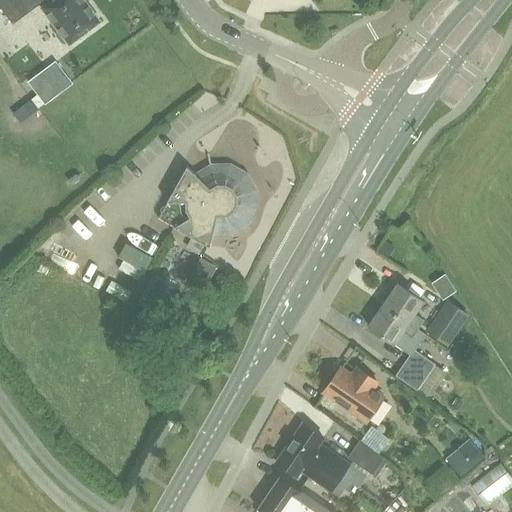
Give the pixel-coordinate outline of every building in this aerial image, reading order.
[(42,0),(0,0),(0,6),(13,24),(44,1),(42,0)] [(84,0),(51,0),(42,7),(59,30),(57,32),(57,35),(62,43),(65,43),(68,42),(69,44),(101,21),(84,0)] [(42,70),(28,81),(45,103),(59,93),(42,70)] [(187,166),(168,202),(186,202),(186,210),(189,214),(191,217),(175,226),(175,227),(210,246),(213,237),(213,235),(232,235),(248,225),(257,209),(257,190),(247,174),(231,165),(212,165),(209,153),(208,154),(212,167),(197,176),(192,171),(188,166),(187,166)] [(203,289),(215,267),(201,259),(189,281),(203,289)] [(397,283),(383,305),(417,329),(423,320),(413,314),(422,301),(397,283)] [(447,300),(427,331),(447,344),(467,314),(447,300)] [(383,305),(368,326),(393,343),(403,350),(417,329),(383,305)] [(409,354),(395,375),(416,390),(431,368),(435,364),(413,349),(409,354)] [(340,367),(323,391),(348,408),(365,420),(381,396),(377,394),(370,389),(376,381),(356,367),(350,375),(340,367)] [(302,422),(275,461),(297,476),(301,470),(331,491),(349,464),(320,443),(323,437),(302,422)] [(468,441),(446,459),(461,478),(483,459),(468,441)] [(361,444),(350,459),(373,476),(384,460),(361,444)] [(246,488),(261,461),(248,454),(233,481),(246,488)] [(511,477),(500,462),(470,485),(486,506),(511,485),(511,477)] [(331,511),(301,491),(280,476),(257,509),(261,511),(331,511)]
